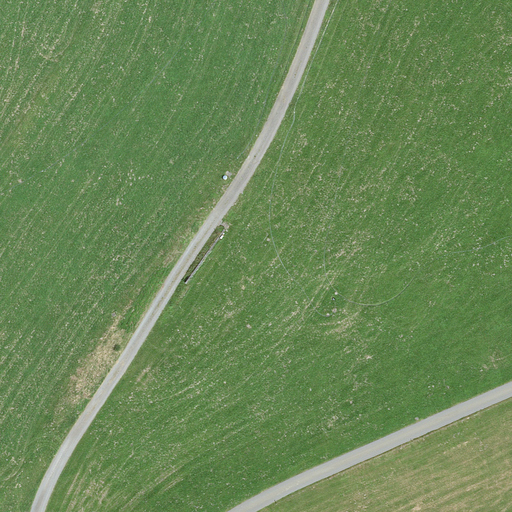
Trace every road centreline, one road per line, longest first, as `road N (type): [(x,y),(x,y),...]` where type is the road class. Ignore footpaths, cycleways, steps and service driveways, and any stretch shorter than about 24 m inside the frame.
road 1 (track): [(322,0),(260,145),(56,467),(38,511)]
road 2 (unclassified): [(511,388),(242,511)]
